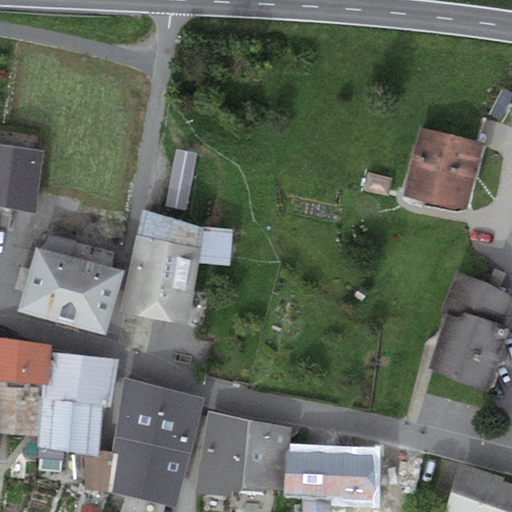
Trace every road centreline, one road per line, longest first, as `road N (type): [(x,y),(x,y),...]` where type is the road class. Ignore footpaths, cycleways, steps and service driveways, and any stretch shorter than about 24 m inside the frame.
road 1 (residential): [(109,348),(253,403),(509,460)]
road 2 (unclassified): [(173,0),(109,348)]
road 3 (primary): [(511,26),(212,0)]
